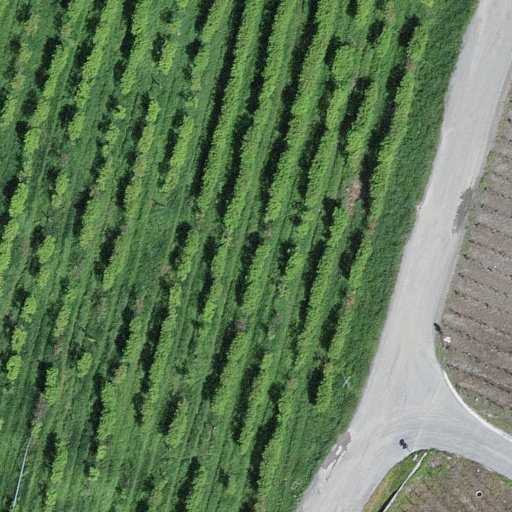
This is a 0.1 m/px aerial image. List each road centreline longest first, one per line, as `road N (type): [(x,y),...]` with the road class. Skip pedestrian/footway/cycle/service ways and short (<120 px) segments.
road 1 (unclassified): [(391,393),(507,0)]
road 2 (unclassified): [(511,462),(391,393)]
road 3 (unclassified): [(332,511),(391,393)]
